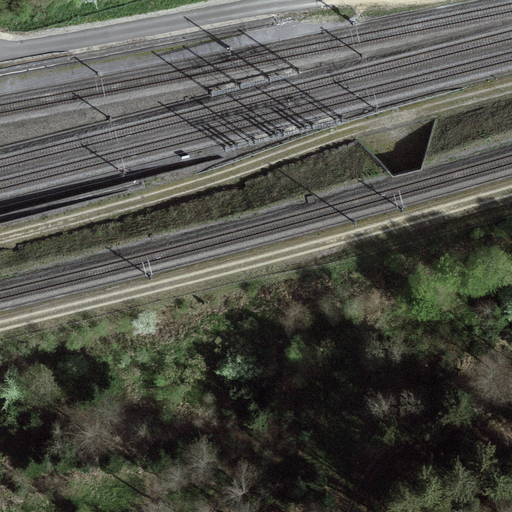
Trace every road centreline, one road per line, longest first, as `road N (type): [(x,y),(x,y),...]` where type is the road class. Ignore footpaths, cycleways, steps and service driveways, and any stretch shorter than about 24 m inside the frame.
road 1 (track): [(0,237),(511,88)]
road 2 (track): [(0,328),(511,201)]
road 3 (track): [(0,49),(345,0)]
road 4 (track): [(399,511),(511,419)]
